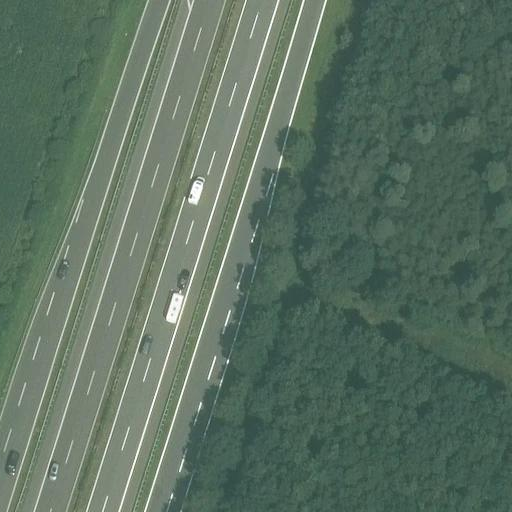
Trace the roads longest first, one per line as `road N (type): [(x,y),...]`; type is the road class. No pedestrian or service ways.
road 1 (motorway): [(103,511),(263,0)]
road 2 (motorway): [(211,0),(51,511)]
road 3 (motorway): [(156,511),(315,0)]
road 4 (motorway): [(161,0),(0,504)]
